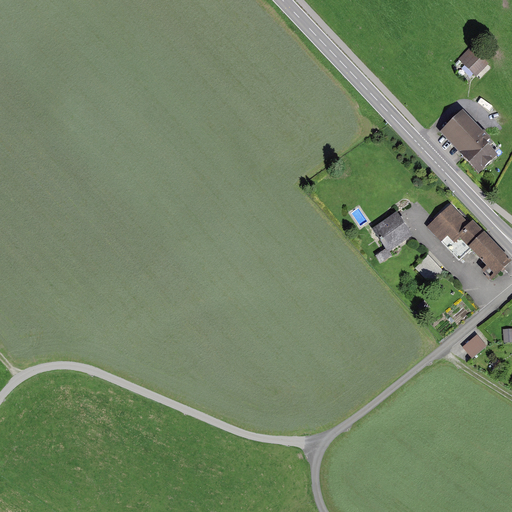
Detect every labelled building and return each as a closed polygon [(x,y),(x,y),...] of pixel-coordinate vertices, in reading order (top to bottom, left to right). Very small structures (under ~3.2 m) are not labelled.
[(490,66),(473,49),(461,62),(477,79),(490,66)] [(465,113),(445,131),(465,152),(462,155),(478,171),(498,153),(489,143),(491,141),(465,113)] [(469,228),(451,209),(430,230),(460,261),(472,249),(489,267),(484,272),(492,280),(510,263),(473,225),(469,228)] [(397,216),(374,231),(387,250),(377,257),(381,263),(391,256),(389,251),(411,237),(397,216)] [(444,273),(428,256),(415,268),(431,284),(444,273)] [(486,347),(477,336),(465,346),(474,357),(486,347)]
